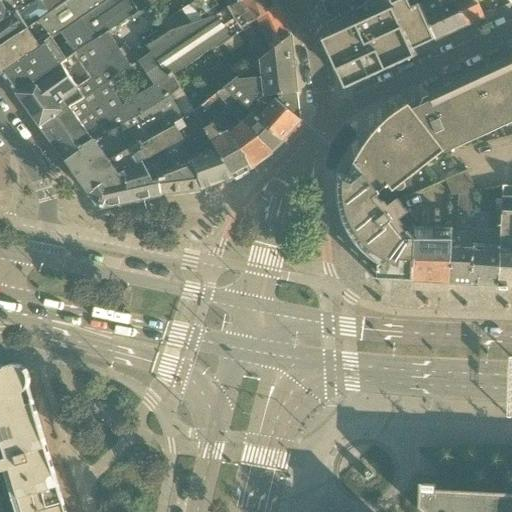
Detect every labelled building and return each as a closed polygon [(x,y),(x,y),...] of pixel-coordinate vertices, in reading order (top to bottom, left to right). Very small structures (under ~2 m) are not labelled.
[(68,28),(108,0),(68,0),(0,47),(0,70),(3,75),(52,39),(68,28)] [(0,0),(0,22),(17,11),(33,0),(0,0)] [(0,47),(68,0),(33,0),(17,11),(0,22),(0,47)] [(147,8),(158,0),(108,0),(68,28),(75,37),(60,49),(52,39),(3,75),(17,94),(108,32),(131,17),(146,7),(147,8)] [(243,29),(279,7),(275,0),(241,0),(214,16),(204,20),(171,31),(147,47),(151,53),(139,61),(155,86),(133,100),(141,113),(181,89),(173,75),(216,46),(217,48),(244,30),(243,29)] [(214,16),(241,0),(196,0),(192,3),(204,20),(214,16)] [(366,2),(365,0),(323,0),(320,2),(327,22),(366,4),(366,2)] [(415,49),(436,40),(419,4),(412,8),(407,0),(371,0),(366,2),(366,4),(327,22),(333,37),(326,40),(348,88),(418,56),(415,49)] [(407,0),(412,8),(419,4),(436,40),(452,32),(436,0),(407,0)] [(436,0),(452,32),(467,25),(455,0),(436,0)] [(485,17),(476,0),(455,0),(467,25),(485,17)] [(260,60),(272,50),(292,36),(279,7),(243,29),(244,30),(250,26),(260,42),(251,46),(260,60)] [(108,82),(131,67),(108,32),(17,94),(41,126),(108,82)] [(270,96),(298,93),(292,36),(272,50),(260,60),(236,80),(225,89),(247,109),(257,97),(269,95),(270,96)] [(362,151),(355,162),(379,193),(440,146),(449,142),(450,144),(511,115),(511,57),(423,99),(420,106),(413,110),(409,105),(403,109),(397,112),(386,121),(377,130),(369,140),(362,151)] [(216,78),(187,99),(193,111),(205,102),(216,94),(272,153),(273,152),(282,143),(247,109),(225,89),(216,78)] [(141,113),(133,100),(123,106),(108,82),(41,126),(66,160),(96,140),(141,113)] [(193,111),(187,99),(181,89),(141,113),(96,140),(66,160),(80,180),(123,155),(149,139),(175,124),(194,112),(193,111)] [(247,109),(282,143),(301,122),(298,93),(270,96),(269,95),(257,97),(247,109)] [(216,94),(205,102),(251,169),(272,153),(216,94)] [(241,174),(251,169),(205,102),(193,111),(194,112),(234,178),(241,174)] [(204,190),(234,178),(194,112),(175,124),(204,190)] [(204,190),(175,124),(149,139),(161,196),(204,190)] [(133,202),(161,196),(149,139),(123,155),(133,202)] [(105,208),(133,202),(123,155),(80,180),(97,205),(105,208)] [(379,193),(355,162),(353,159),(346,175),(339,174),(338,183),(337,193),(338,203),(340,212),(343,220),(346,228),(350,236),(355,243),(360,249),(366,255),(373,260),(380,265),(379,278),(379,280),(383,280),(413,281),(415,238),(400,219),(389,206),(379,193)] [(453,196),(477,191),(468,170),(446,180),(453,196)] [(511,236),(511,232),(511,231),(511,196),(503,197),(503,213),(500,286),(511,286),(511,236)] [(451,246),(452,229),(452,228),(414,227),(412,224),(415,222),(408,213),(400,219),(415,238),(413,281),(414,281),(449,283),(451,246)] [(500,286),(503,213),(489,213),(488,246),(474,246),(474,249),(472,284),(500,286)] [(472,284),(474,249),(464,249),(464,230),(452,229),(451,246),(449,283),(472,284)] [(66,511),(64,502),(30,388),(29,387),(30,383),(31,383),(31,378),(30,373),(27,369),(23,366),(19,364),(14,364),(9,365),(6,367),(0,365),(0,495),(4,511),(66,511)] [(511,511),(511,494),(435,491),(435,486),(421,485),(420,507),(424,511),(511,511)]
